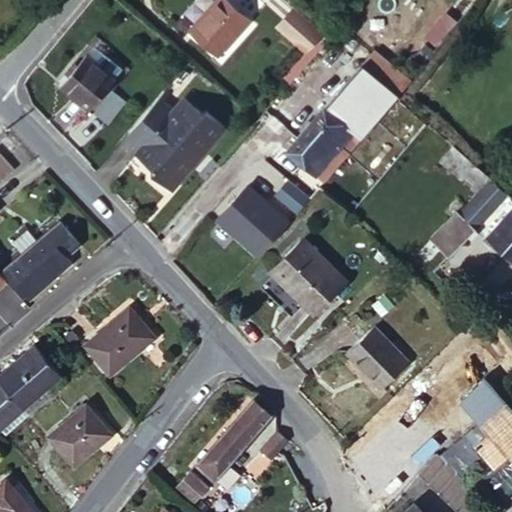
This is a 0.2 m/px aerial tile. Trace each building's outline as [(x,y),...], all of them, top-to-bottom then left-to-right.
[(214,0),(192,25),(219,51),(264,0),(214,0)] [(290,1),(270,22),(309,58),(329,37),(290,1)] [(88,54),(65,85),(94,108),(118,75),(88,54)] [(358,60),(286,146),(304,161),(324,177),(376,115),(378,116),(398,93),(358,60)] [(158,93),(162,96),(169,88),(165,85),(158,93)] [(158,93),(128,127),(136,134),(143,141),(138,147),(153,160),(154,166),(171,182),(187,166),(186,158),(199,144),(197,142),(207,131),(212,134),(224,122),(207,106),(200,106),(186,93),(174,106),(162,96),(158,93)] [(471,159),(453,143),(431,168),(465,200),(488,175),(471,159)] [(2,148),(0,149),(0,213),(6,208),(0,200),(0,186),(21,168),(2,148)] [(451,251),(506,192),(488,175),(465,200),(418,250),(429,261),(444,244),(451,251)] [(250,183),(217,221),(258,258),(310,199),(288,180),(270,200),(250,183)] [(511,203),(484,234),(511,259),(511,203)] [(84,238),(66,216),(8,265),(33,293),(76,256),(71,250),(84,238)] [(305,231),(273,262),(312,303),(345,272),(305,231)] [(0,288),(12,278),(0,265),(0,264),(0,288)] [(159,334),(133,303),(92,339),(118,369),(159,334)] [(374,318),(348,343),(382,379),(407,354),(374,318)] [(73,343),(55,323),(42,333),(60,354),(73,343)] [(40,343),(20,360),(45,388),(47,386),(64,370),(40,343)] [(20,360),(2,375),(27,403),(45,388),(20,360)] [(64,370),(47,386),(51,392),(61,383),(66,374),(64,370)] [(471,406),(493,383),(485,373),(461,394),(471,406)] [(2,375),(0,376),(0,409),(9,419),(27,403),(2,375)] [(481,418),(506,398),(497,388),(493,383),(471,406),(481,418)] [(228,425),(249,443),(277,412),(256,394),(228,425)] [(511,462),(511,404),(511,403),(506,398),(481,418),(489,427),(480,435),(471,442),(465,447),(477,460),(491,474),(509,459),(511,462)] [(116,429),(92,400),(55,430),(80,459),(116,429)] [(0,426),(5,422),(9,419),(0,409),(0,426)] [(228,425),(202,454),(199,458),(219,476),(249,443),(228,425)] [(472,425),(463,432),(471,442),(480,435),(472,425)] [(291,435),(283,428),(267,446),(275,453),(291,435)] [(463,432),(456,439),(461,443),(447,456),(463,472),(477,460),(465,447),(471,442),(463,432)] [(461,443),(456,439),(442,451),(447,456),(461,443)] [(460,511),(496,511),(500,509),(463,472),(447,456),(442,451),(438,448),(418,468),(460,511)] [(510,500),(511,498),(511,462),(509,459),(491,474),(510,500)] [(214,483),(199,470),(184,484),(201,499),(214,483)] [(0,489),(9,500),(21,489),(11,477),(0,486),(0,489)] [(40,511),(21,489),(9,500),(0,507),(0,511),(40,511)] [(422,511),(412,500),(397,511),(422,511)]
